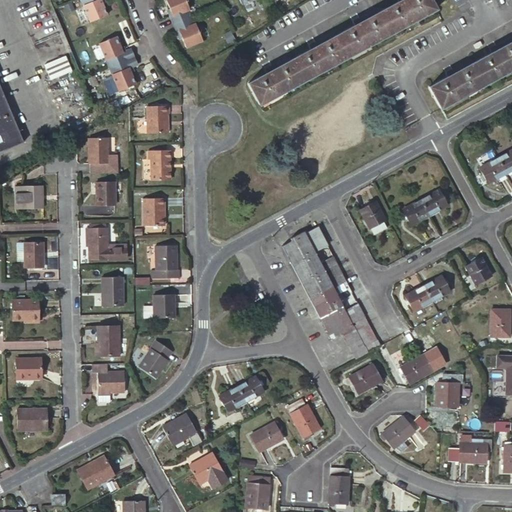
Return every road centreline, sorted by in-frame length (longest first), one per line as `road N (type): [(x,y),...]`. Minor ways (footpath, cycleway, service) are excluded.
road 1 (residential): [(72,450),(65,162)]
road 2 (residential): [(350,427),(382,459),(432,485),(467,492)]
road 3 (residential): [(325,195),(436,135)]
road 4 (residential): [(371,282),(482,222)]
